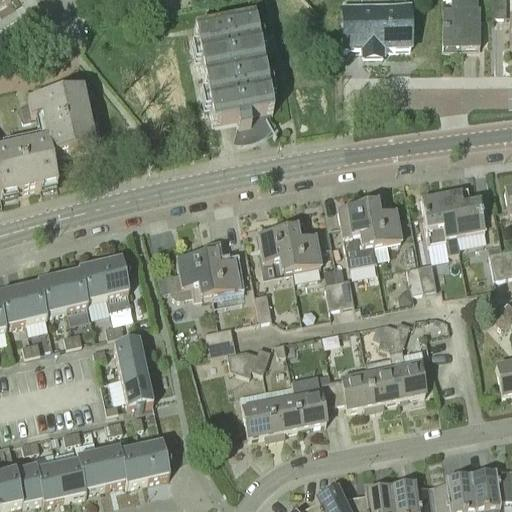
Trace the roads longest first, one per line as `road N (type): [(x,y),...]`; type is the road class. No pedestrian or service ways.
road 1 (tertiary): [(0,238),(153,197),(456,142)]
road 2 (residential): [(244,511),(265,486),(310,466),(511,429)]
road 3 (residential): [(0,86),(44,76),(65,58),(64,28),(47,0)]
